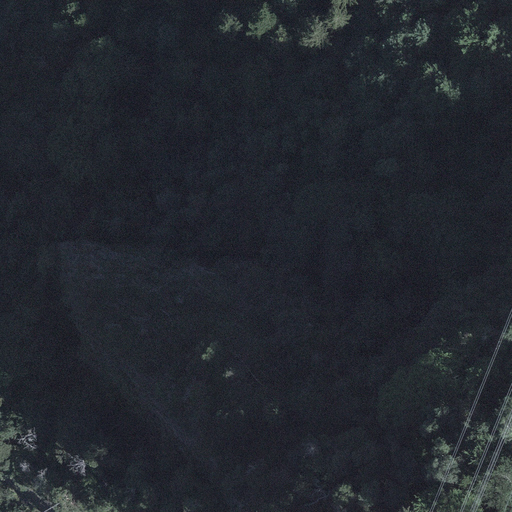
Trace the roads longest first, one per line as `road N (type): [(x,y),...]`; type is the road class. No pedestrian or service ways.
road 1 (primary): [(285,511),(390,367),(451,211),(472,81),(473,0)]
road 2 (trunk): [(195,0),(109,167),(0,424)]
